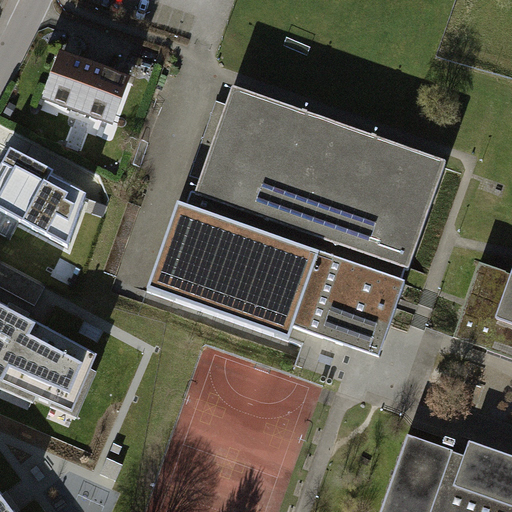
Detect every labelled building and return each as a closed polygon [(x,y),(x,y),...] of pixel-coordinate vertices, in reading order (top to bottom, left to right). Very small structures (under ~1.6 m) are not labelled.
[(79,115),(97,66),(63,54),(45,102),(79,115)] [(113,127),(131,79),(97,66),(79,115),(113,127)] [(193,192),(187,207),(180,205),(149,293),(291,344),(296,329),(382,360),(408,285),(404,284),(408,272),(412,273),(451,164),(235,88),(228,106),(217,102),(190,176),(202,180),(197,194),(193,192)] [(78,192),(11,158),(0,176),(0,202),(61,234),(78,192)] [(511,273),(511,276),(479,264),(454,337),(511,357),(511,273)] [(0,386),(0,387),(0,389),(35,405),(37,401),(52,407),(52,409),(78,420),(98,374),(92,371),(99,356),(0,303),(0,386)] [(511,511),(511,458),(471,444),(466,458),(410,438),(384,511),(511,511)] [(15,511),(0,491),(0,511),(15,511)]
